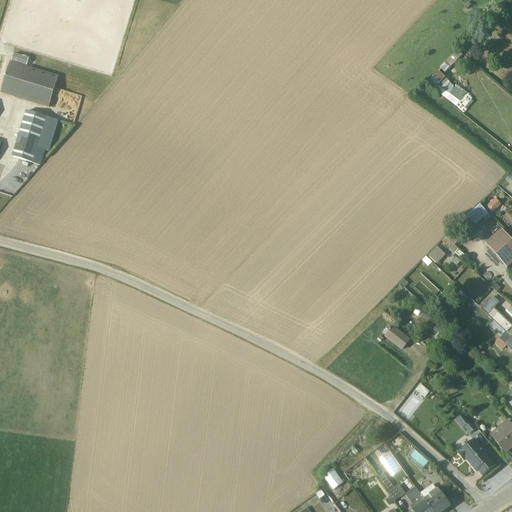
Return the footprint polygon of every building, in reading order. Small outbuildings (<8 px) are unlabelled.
[(1,98),(49,112),(59,81),(11,66),(1,98)] [(438,77),(428,90),(437,97),(447,85),(438,77)] [(454,101),(444,93),(439,99),(449,107),(454,101)] [(54,123),(26,116),(13,162),(41,170),(54,123)] [(485,212),(491,218),(501,209),(495,203),(485,212)] [(480,209),(464,223),(472,232),(476,228),(476,229),(484,221),(487,224),(490,221),(488,219),(488,218),(480,209)] [(454,233),(442,245),(461,263),(465,259),(455,249),(462,241),(454,233)] [(511,266),(511,245),(501,234),(485,248),(507,271),(511,266)] [(438,250),(429,258),(437,267),(446,259),(438,250)] [(510,341),(511,339),(511,328),(494,312),(499,306),(493,300),(487,306),(485,303),(479,309),(489,318),(488,318),(507,336),(506,336),(510,341)] [(493,324),(487,330),(494,336),(496,334),(502,340),(495,347),(500,351),(504,348),(511,355),(511,342),(510,341),(493,324)] [(393,328),(384,339),(401,353),(410,342),(393,328)] [(438,371),(444,362),(434,355),(428,364),(438,371)] [(425,400),(430,395),(421,387),(416,392),(425,400)] [(455,425),(463,433),(471,426),(462,418),(455,425)] [(511,429),(507,424),(489,438),(505,458),(511,453),(511,429)] [(482,480),(495,469),(475,443),(457,457),(463,465),(466,463),(476,475),(477,474),(482,480)] [(375,455),(368,461),(373,468),(381,462),(375,455)] [(392,478),(401,473),(391,455),(382,460),(392,478)] [(323,480),(333,494),(343,486),(333,472),(323,480)] [(395,505),(405,497),(399,488),(394,492),(390,487),(385,491),(395,505)] [(433,489),(421,498),(420,498),(430,511),(446,511),(450,509),(438,493),(436,493),(433,489)] [(430,511),(415,491),(405,498),(412,508),(410,510),(411,511),(430,511)]
